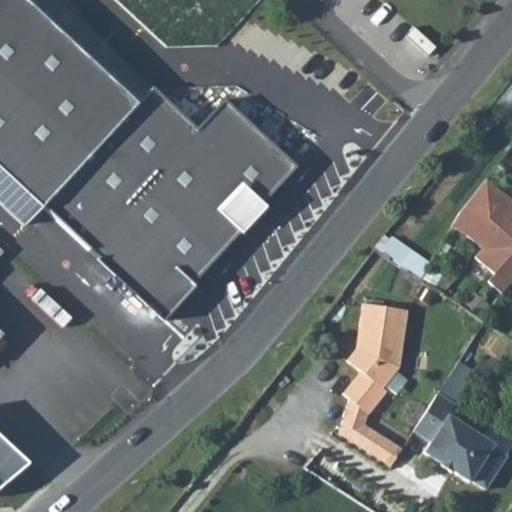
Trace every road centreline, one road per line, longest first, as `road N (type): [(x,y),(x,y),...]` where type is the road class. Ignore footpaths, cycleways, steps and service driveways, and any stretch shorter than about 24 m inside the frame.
road 1 (residential): [(68,511),(247,348),(440,115)]
road 2 (unknown): [(193,397),(0,220)]
road 3 (unclassified): [(440,115),(306,0)]
